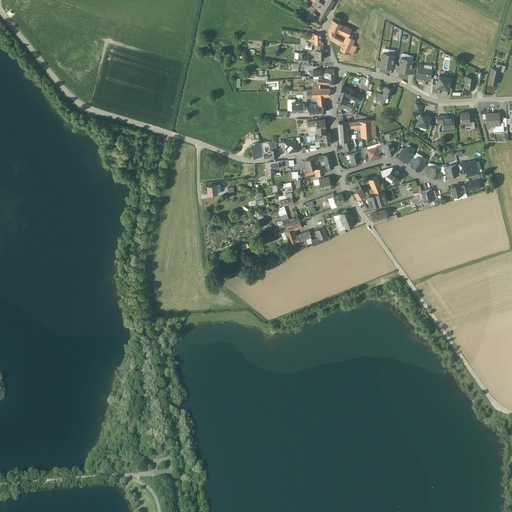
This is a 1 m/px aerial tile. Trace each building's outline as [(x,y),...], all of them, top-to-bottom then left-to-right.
[(330,6),(325,3),(324,5),(323,4),(320,10),(322,11),(326,13),(330,6)] [(303,11),(298,11),(299,16),(305,19),(307,16),(304,14),(303,11)] [(318,19),(312,15),(308,21),(318,26),(322,21),(318,19)] [(342,23),(333,19),(329,27),(340,32),(344,25),(341,24),(342,23)] [(352,29),(344,25),(340,32),(347,35),(348,36),(352,29)] [(321,34),(309,33),(308,39),(308,41),(310,41),(315,42),(315,44),(323,45),(323,42),(321,42),(321,34)] [(348,36),(347,35),(344,41),(342,46),(340,50),(348,53),(351,47),(352,44),(354,39),(348,36)] [(344,41),(335,36),(333,41),(342,46),(344,41)] [(323,50),(315,50),(315,54),(315,59),(323,59),(323,50)] [(308,54),(304,54),(304,53),(299,52),(299,54),(298,54),(298,58),(298,61),(299,61),(299,62),(301,62),(302,62),(305,62),(306,62),(307,62),(308,60),(308,54)] [(394,55),(382,53),(381,60),(380,65),(381,65),(381,67),(391,68),(391,67),(392,67),(393,62),(394,55)] [(413,59),(401,57),(399,65),(399,70),(399,71),(409,73),(410,72),(411,67),(413,59)] [(424,64),(418,63),(416,77),(430,80),(431,71),(432,69),(431,69),(423,68),(424,64)] [(499,69),(491,68),(488,82),(489,81),(496,83),(495,84),(496,84),(499,71),(499,69)] [(475,77),(466,75),(464,86),(469,87),(473,87),(474,83),(475,77)] [(448,89),(450,78),(439,76),(438,81),(437,87),(440,88),(448,89)] [(432,84),(431,93),(439,94),(440,88),(437,87),(438,81),(436,81),(436,84),(432,84)] [(351,89),(342,86),(340,92),(346,95),(348,96),(350,89),(351,89)] [(393,88),(385,86),(383,94),(383,95),(386,96),(391,97),(393,88)] [(330,88),(321,88),(320,88),(318,88),(314,88),(314,89),(314,96),(317,96),(324,96),(329,96),(330,88)] [(361,94),(350,89),(348,96),(351,97),(356,99),(358,100),(358,99),(361,94)] [(383,94),(378,93),(376,101),(384,103),(386,96),(383,95),(383,94)] [(343,102),(338,100),(337,103),(341,105),(341,106),(348,109),(350,105),(346,103),(343,102)] [(291,111),(304,111),(304,106),(304,102),(302,102),(291,102),(291,111)] [(422,106),(416,104),(414,110),(420,112),(422,106)] [(468,112),(465,112),(460,112),(460,118),(460,122),(465,122),(469,122),(469,112),(468,112)] [(500,113),(486,113),(486,128),(490,128),(490,125),(498,125),(500,125),(500,122),(500,113)] [(430,117),(420,114),(417,124),(427,127),(430,117)] [(443,116),(444,122),(444,126),(448,126),(449,127),(451,127),(453,126),(453,123),(453,116),(443,116)] [(325,119),(313,121),(313,125),(317,125),(317,130),(318,131),(325,130),(324,128),(326,128),(325,119)] [(360,137),(375,136),(374,120),(359,121),(359,127),(360,137)] [(347,122),(339,123),(339,130),(347,130),(347,125),(347,122)] [(504,132),(504,122),(503,122),(500,122),(500,125),(494,125),(494,127),(492,127),(493,131),(493,132),(504,132)] [(347,134),(339,134),(339,142),(341,142),(348,140),(348,136),(347,134)] [(348,140),(341,142),(343,149),(353,147),(351,139),(348,140)] [(297,140),(296,140),(287,142),(287,148),(288,152),(298,150),(297,143),(297,140)] [(263,142),(261,143),(261,142),(252,144),(254,157),(257,156),(257,158),(264,157),(263,152),(265,152),(264,146),(263,142)] [(391,142),(383,144),(384,148),(386,154),(395,152),(394,149),(394,148),(394,146),(393,145),(392,146),(391,142)] [(367,150),(368,153),(370,159),(380,156),(378,152),(377,147),(376,147),(367,150)] [(413,152),(406,147),(404,149),(401,154),(399,157),(406,162),(412,153),(413,152)] [(358,152),(349,154),(352,163),(360,161),(358,155),(358,152)] [(330,153),(323,155),(324,159),(326,168),(327,169),(334,167),(330,153)] [(316,157),(306,159),(307,162),(308,167),(309,167),(314,166),(314,168),(319,167),(317,161),(316,157)] [(424,162),(417,157),(415,159),(412,164),(411,165),(418,171),(419,169),(424,162)] [(324,159),(320,160),(317,161),(319,167),(323,166),(324,169),(326,168),(324,159)] [(477,171),(475,160),(464,163),(466,169),(467,174),(470,173),(477,171)] [(455,165),(451,166),(451,165),(446,166),(448,174),(449,175),(453,174),(453,175),(458,174),(455,165)] [(319,167),(314,168),(315,171),(316,176),(318,175),(325,173),(324,169),(323,166),(319,167)] [(440,168),(430,166),(429,167),(428,173),(427,175),(437,177),(438,177),(441,177),(442,173),(439,172),(440,168)] [(387,176),(393,168),(392,167),(380,171),(382,177),(387,176)] [(396,182),(402,174),(393,168),(387,176),(396,182)] [(329,176),(319,179),(320,184),(318,184),(319,189),(332,185),(329,176)] [(373,193),(382,191),(377,177),(367,180),(368,182),(371,189),(372,192),(373,193)] [(472,180),(466,182),(467,186),(469,191),(479,188),(477,179),(472,180)] [(459,184),(451,187),(452,190),(451,192),(451,193),(452,194),(453,196),(462,194),(460,186),(459,184)] [(216,185),(207,186),(208,194),(217,193),(216,185)] [(361,188),(353,192),(357,198),(364,194),(364,193),(361,188)] [(431,189),(421,192),(424,201),(433,198),(434,198),(432,191),(431,189)] [(286,198),(280,199),(281,202),(278,203),(279,207),(284,206),(284,205),(293,203),(292,197),(291,190),(289,191),(290,192),(285,193),(286,198)] [(373,193),(367,195),(371,207),(386,202),(382,190),(382,191),(373,193)] [(334,195),(333,196),(336,204),(344,201),(341,193),(334,195)] [(421,202),(419,194),(414,196),(412,197),(414,204),(421,202)] [(313,200),(307,203),(311,213),(314,212),(312,206),(315,205),(313,200)] [(284,207),(279,209),(283,221),(288,218),(284,207)] [(385,209),(371,213),(374,221),(386,217),(387,217),(385,209)] [(348,210),(340,213),(342,219),(341,220),(342,221),(351,217),(348,210)] [(351,217),(342,221),(342,222),(343,222),(346,228),(354,225),(351,217)] [(293,228),(285,231),(286,234),(285,235),(286,237),(287,238),(296,235),(294,230),(302,227),(300,222),(291,225),(293,228)] [(315,231),(320,243),(329,239),(324,228),(315,231)] [(309,230),(297,234),(296,235),(287,238),(289,244),(290,245),(311,237),(310,234),(310,233),(309,230)] [(287,238),(283,239),(284,240),(279,242),(281,247),(286,245),(289,244),(287,238)]
